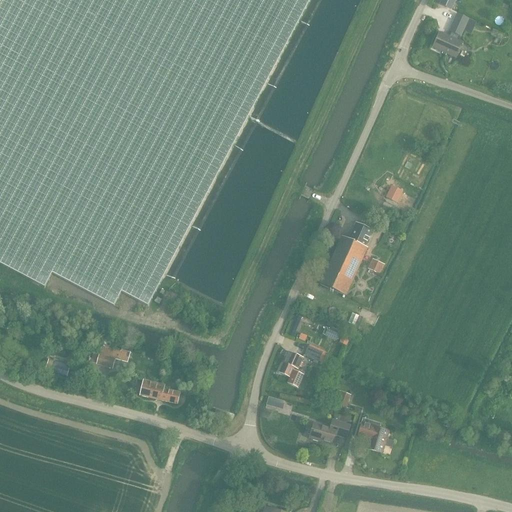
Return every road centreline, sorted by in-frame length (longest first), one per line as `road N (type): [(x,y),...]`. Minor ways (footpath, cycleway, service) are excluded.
road 1 (unclassified): [(247,451),(264,356),(395,67)]
road 2 (tertiary): [(511,508),(326,475),(247,451)]
road 3 (tertiary): [(247,451),(0,374)]
road 4 (unclassified): [(511,106),(395,67)]
